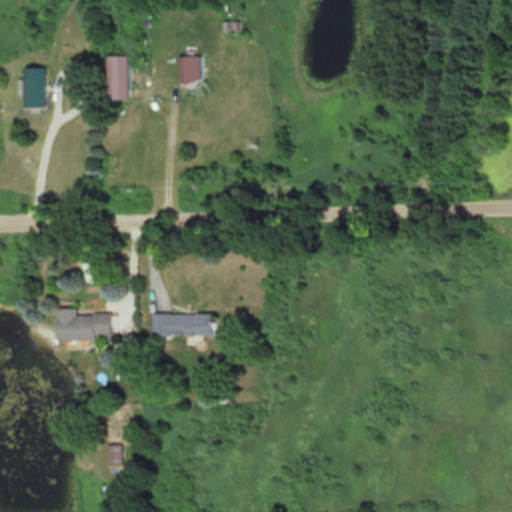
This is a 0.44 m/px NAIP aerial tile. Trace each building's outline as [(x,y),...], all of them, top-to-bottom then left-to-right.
[(110,100),(130,100),(130,55),(110,55),(110,100)] [(202,82),(202,56),(180,56),(181,82),(202,82)] [(25,108),(47,108),(47,68),(25,68),(25,108)] [(59,308),(59,339),(114,339),(113,313),(80,313),(80,308),(59,308)] [(217,335),(217,313),(155,313),(155,335),(217,335)] [(123,444),(109,444),(109,466),(123,466),(123,444)]
